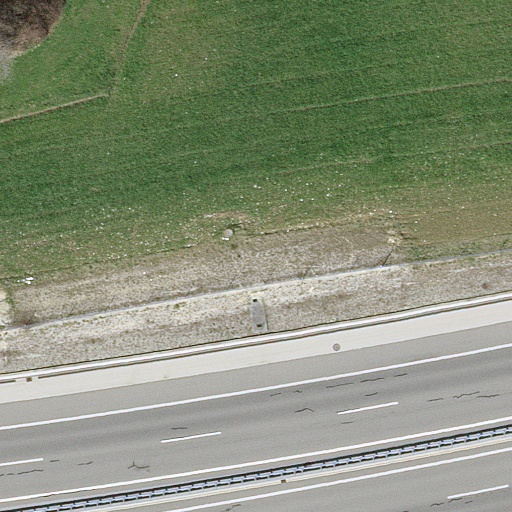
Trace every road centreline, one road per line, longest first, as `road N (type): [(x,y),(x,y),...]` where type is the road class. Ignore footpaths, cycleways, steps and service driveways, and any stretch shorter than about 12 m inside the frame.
road 1 (motorway): [(511,379),(0,460)]
road 2 (track): [(0,299),(180,277)]
road 3 (motorway): [(371,511),(511,485)]
